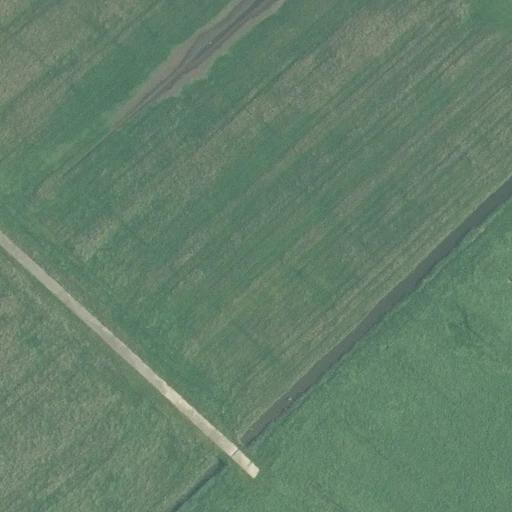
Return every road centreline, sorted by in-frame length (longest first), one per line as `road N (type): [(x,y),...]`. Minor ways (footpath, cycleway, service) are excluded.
road 1 (track): [(445,0),(13,511)]
road 2 (track): [(251,470),(0,240)]
